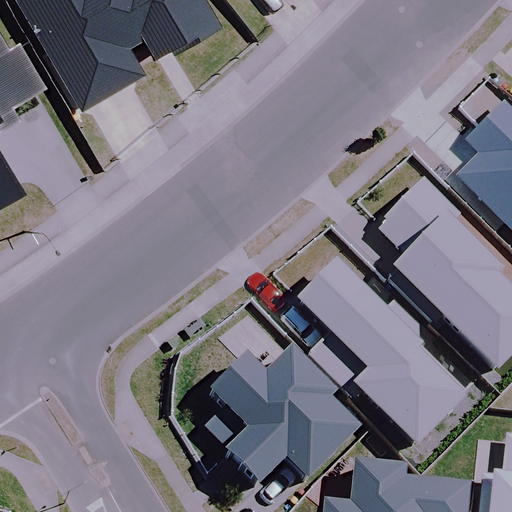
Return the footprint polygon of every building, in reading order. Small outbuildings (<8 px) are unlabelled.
[(11,0),(77,111),(138,75),(122,48),(136,40),(147,59),(210,23),(196,0),(11,0)] [(0,167),(0,112),(38,90),(13,48),(2,54),(0,51),(0,202),(15,193),(0,167)] [(405,260),(391,274),(495,376),(511,359),(511,301),(493,283),(500,276),(448,226),(456,218),(423,186),(377,232),(405,260)] [(415,353),(332,267),(293,303),(327,338),(307,357),(351,402),(358,396),(414,453),(462,407),(412,356),(415,353)] [(261,381),(241,361),(205,396),(221,412),(199,434),(255,491),(281,466),(302,487),(356,436),(325,404),(331,398),(288,354),(261,381)] [(511,511),(511,438),(505,438),(500,483),(482,481),(478,511),(511,511)] [(400,474),(350,468),(345,511),(320,509),(319,511),(461,511),(464,493),(399,486),(400,474)]
